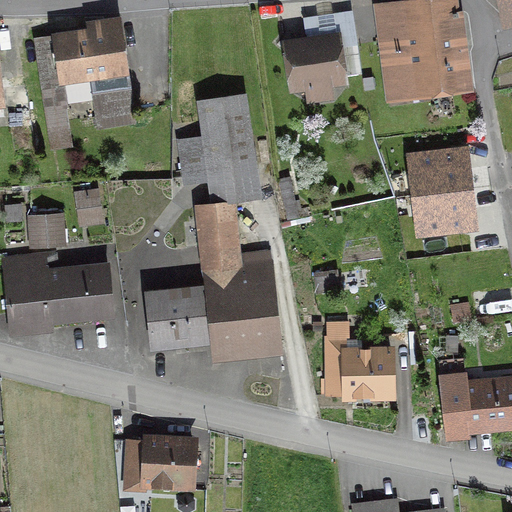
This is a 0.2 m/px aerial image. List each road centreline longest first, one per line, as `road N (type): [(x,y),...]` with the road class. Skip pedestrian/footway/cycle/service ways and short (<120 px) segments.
road 1 (residential): [(0,357),(511,474)]
road 2 (residential): [(487,47),(483,79),(511,222)]
